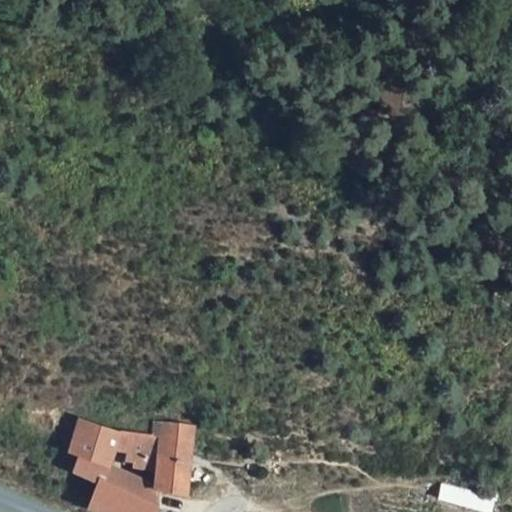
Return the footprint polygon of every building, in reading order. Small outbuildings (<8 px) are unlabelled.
[(110,445),(115,431),(79,417),(66,452),(76,456),(71,473),(96,482),(104,462),(110,445)] [(158,491),(184,495),(191,428),(149,425),(148,432),(159,437),(156,453),(152,478),(150,491),(158,491)] [(159,437),(148,432),(115,431),(110,445),(156,453),(159,437)] [(303,466),(263,455),(259,468),(299,479),(303,466)] [(104,462),(96,482),(154,502),(158,491),(150,491),(152,478),(104,462)] [(149,511),(154,502),(96,482),(86,508),(97,511),(149,511)] [(476,511),(439,502),(436,511),(476,511)]
